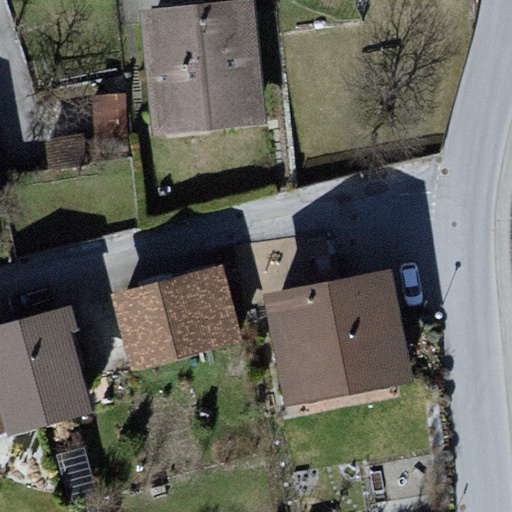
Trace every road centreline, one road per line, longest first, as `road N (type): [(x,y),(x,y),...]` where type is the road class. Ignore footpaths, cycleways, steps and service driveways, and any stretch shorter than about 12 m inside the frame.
road 1 (residential): [(0,288),(466,181)]
road 2 (residential): [(466,181),(461,203),(485,511)]
road 3 (residential): [(511,5),(466,181)]
